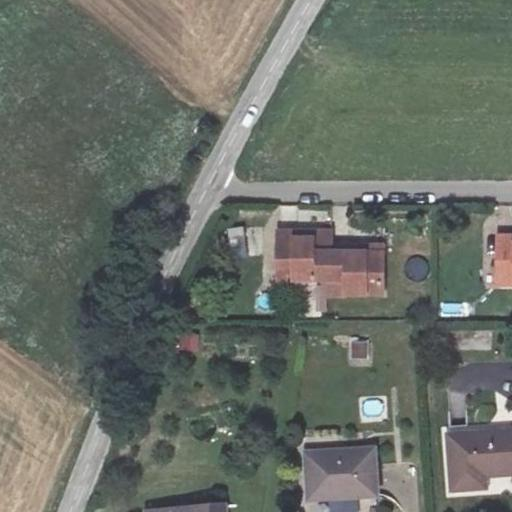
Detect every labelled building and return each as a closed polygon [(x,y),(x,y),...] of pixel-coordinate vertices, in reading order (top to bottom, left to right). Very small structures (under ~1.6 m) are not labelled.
[(511,235),(496,235),(496,270),(511,270),(511,235)] [(272,236),(271,267),(287,268),(287,283),(320,281),(340,281),(340,295),(372,294),(374,248),(323,248),(323,237),(272,236)] [(287,268),(271,267),(270,283),(287,283),(287,268)] [(511,270),(496,270),(496,283),(511,282),(511,270)] [(321,295),(340,295),(340,281),(320,281),(321,295)] [(182,349),(199,350),(200,334),(184,333),(182,349)] [(351,340),(351,359),(370,359),(370,340),(351,340)] [(511,429),(444,434),(447,490),(487,487),(486,476),(511,474),(511,429)] [(380,498),(376,450),(311,456),(314,503),(380,498)]
